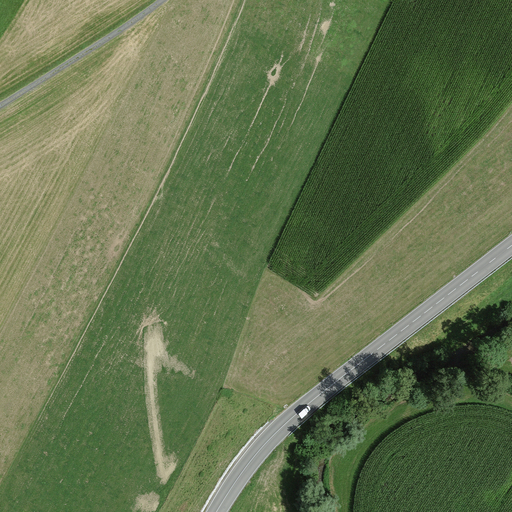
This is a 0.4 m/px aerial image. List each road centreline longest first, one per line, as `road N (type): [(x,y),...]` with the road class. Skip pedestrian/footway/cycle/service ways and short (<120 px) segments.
road 1 (secondary): [(511,245),(277,431),(216,511)]
road 2 (track): [(0,106),(160,0)]
